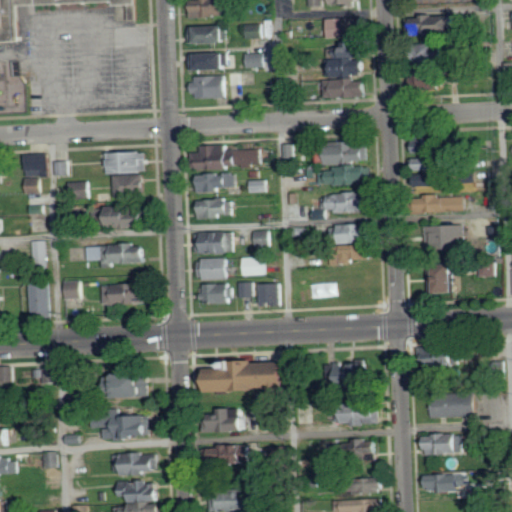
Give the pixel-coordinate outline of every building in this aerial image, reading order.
[(0,0),(0,42),(21,42),(19,7),(114,3),(114,7),(117,7),(118,22),(138,21),(137,0),(0,0)] [(194,0),(195,16),(233,15),(232,0),(194,0)] [(311,0),(311,10),(325,9),(325,0),(332,0),(332,5),(349,4),(349,8),(357,8),(357,1),(359,1),(359,0),(311,0)] [(420,14),(420,33),(453,33),(453,14),(420,14)] [(367,35),(366,16),(331,17),(332,36),(367,35)] [(195,43),(231,41),(231,24),(194,26),(195,43)] [(251,38),(267,37),(267,24),(251,24),(251,38)] [(344,48),(329,47),(329,55),(371,57),(371,50),(360,50),(361,40),(344,39),(344,48)] [(424,63),(448,62),(447,43),(423,44),(424,63)] [(198,53),(198,68),(231,67),(231,52),(198,53)] [(269,52),(251,53),(252,66),(269,66),(269,52)] [(371,75),(370,57),(329,58),(329,76),(371,75)] [(199,75),(199,98),(233,97),(232,74),(199,75)] [(329,97),(371,96),(371,78),(328,79),(329,97)] [(442,136),(414,136),(414,151),(442,152),(442,136)] [(333,161),(372,161),(372,140),(333,141),(333,161)] [(265,148),(232,149),(232,143),(206,144),(206,151),(196,152),(196,168),(266,166),(265,148)] [(298,157),(298,143),(287,143),(287,157),(298,157)] [(151,171),(150,150),(113,151),(113,172),(151,171)] [(31,152),(30,175),(52,176),(53,153),(31,152)] [(414,157),(414,169),(448,168),(447,156),(414,157)] [(73,160),(59,160),(59,174),(73,174),(73,160)] [(321,166),(377,166),(377,185),(322,186),(321,166)] [(240,186),(240,172),(200,173),(201,191),(223,191),(223,186),(240,186)] [(119,195),(148,195),(148,173),(118,174),(119,195)] [(445,184),(445,175),(420,176),(421,185),(445,184)] [(29,192),(45,193),(45,177),(30,176),(29,192)] [(270,191),(270,179),(250,180),(251,191),(270,191)] [(95,200),(94,180),(73,181),(74,201),(95,200)] [(325,207),(336,207),(337,212),(373,210),(372,191),(325,193),(325,207)] [(469,194),(426,195),(426,211),(470,210),(469,194)] [(202,216),(237,215),(237,198),(201,199),(202,216)] [(112,205),(113,226),(150,225),(150,213),(137,213),(137,204),(112,205)] [(339,241),(376,240),(375,223),(339,224),(339,241)] [(430,248),(469,248),(469,223),(429,224),(430,248)] [(256,230),(274,229),(275,244),(257,244),(256,230)] [(199,231),(200,252),(239,252),(238,231),(199,231)] [(479,275),(500,275),(499,238),(479,239),(479,275)] [(36,240),(37,261),(50,260),(49,240),(36,240)] [(90,244),(91,260),(105,259),(105,264),(149,263),(149,243),(90,244)] [(335,261),(377,260),(376,244),(335,245),(335,261)] [(232,256),(202,257),(203,278),(233,277),(232,256)] [(270,256),(244,256),(244,274),(270,274),(270,256)] [(460,291),(461,263),(432,263),(432,291),(460,291)] [(34,279),(34,316),(56,316),(55,279),(34,279)] [(69,280),(70,298),(86,298),(85,280),(69,280)] [(256,281),(242,282),(242,296),(257,296),(256,281)] [(235,282),(205,283),(206,302),(235,302),(235,282)] [(263,283),(264,304),(285,303),(285,282),(263,283)] [(108,284),(109,303),(152,303),(151,283),(108,284)] [(434,348),(434,354),(431,354),(431,365),(467,365),(467,348),(434,348)] [(211,390),(272,389),(272,394),(292,393),(291,385),(296,385),(295,359),(230,361),(230,365),(210,366),(211,390)] [(508,361),(493,361),(494,379),(509,379),(508,361)] [(372,364),(342,363),(341,386),(372,387),(372,364)] [(19,381),(18,365),(6,365),(6,382),(19,381)] [(46,383),(62,383),(62,367),(45,367),(46,383)] [(156,395),(155,373),(123,374),(124,396),(156,395)] [(0,406),(9,406),(8,393),(2,393),(2,387),(0,386),(0,406)] [(437,417),(480,415),(480,394),(436,395),(437,417)] [(384,423),(383,403),(339,404),(340,424),(384,423)] [(248,407),(224,408),(224,419),(213,419),(214,431),(248,430),(248,407)] [(107,418),(107,438),(157,436),(156,414),(127,415),(127,417),(107,418)] [(0,446),(19,446),(18,428),(0,428),(0,446)] [(430,434),(431,454),(467,453),(467,433),(430,434)] [(487,454),(486,434),(475,434),(475,454),(487,454)] [(335,456),(373,455),(373,441),(335,442),(335,456)] [(215,445),(216,461),(257,460),(256,444),(215,445)] [(48,467),(63,467),(62,452),(48,452),(48,467)] [(150,473),(150,471),(162,470),(161,452),(118,454),(119,474),(150,473)] [(22,459),(11,459),(10,454),(0,454),(0,475),(23,475),(22,459)] [(470,489),(470,474),(431,474),(431,490),(470,489)] [(365,490),(389,491),(389,477),(365,476),(365,490)] [(158,493),(158,482),(122,480),(121,495),(132,496),(131,499),(165,500),(165,493),(158,493)] [(214,511),(256,511),(257,491),(215,490),(214,511)] [(0,511),(10,511),(10,496),(0,496),(0,511)] [(371,511),(390,511),(390,498),(339,500),(339,511),(371,511)] [(118,506),(117,511),(166,511),(166,500),(136,501),(136,506),(118,506)]
